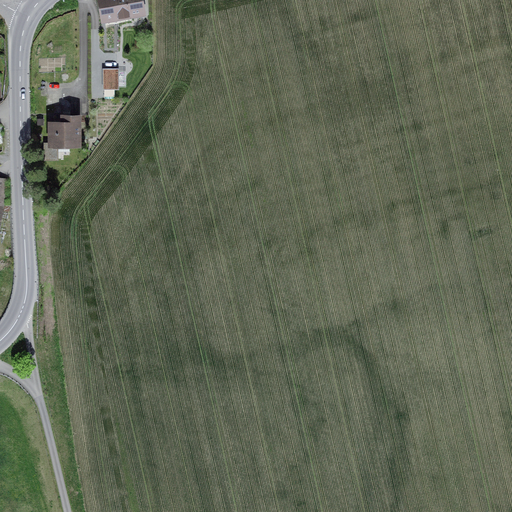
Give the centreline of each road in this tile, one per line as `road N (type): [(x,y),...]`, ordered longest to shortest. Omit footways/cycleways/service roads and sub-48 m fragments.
road 1 (tertiary): [(27,20),(19,51),(21,308)]
road 2 (unclassified): [(38,392),(66,511)]
